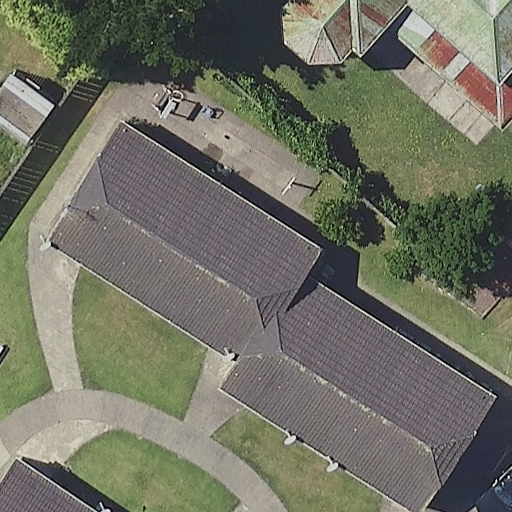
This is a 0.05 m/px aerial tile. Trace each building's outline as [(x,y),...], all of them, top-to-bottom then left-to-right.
[(511,0),(315,0),(386,63),(431,13),(511,84),(511,0)] [(9,52),(0,66),(0,121),(33,144),(68,92),(9,52)] [(230,391),(424,511),(441,511),(511,400),(511,393),(323,276),(340,248),(137,121),(57,247),(246,365),(230,391)] [(511,193),(487,175),(451,225),(480,246),(464,269),(501,295),(511,279),(511,231),(511,232),(511,231),(511,193)] [(115,511),(35,462),(2,511),(115,511)]
